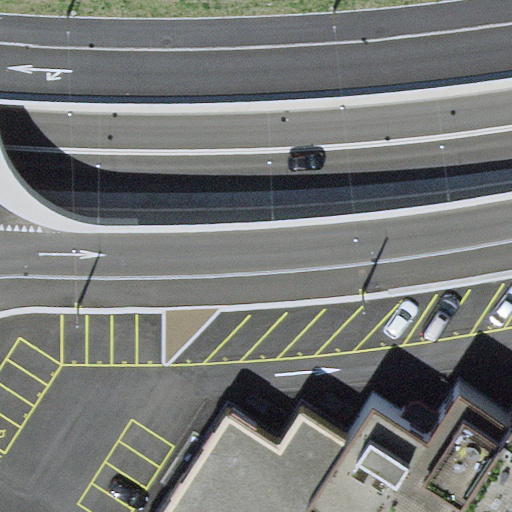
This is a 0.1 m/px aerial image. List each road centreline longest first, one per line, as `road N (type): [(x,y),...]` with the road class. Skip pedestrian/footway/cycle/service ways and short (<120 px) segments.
road 1 (primary): [(0,250),(243,252),(511,218)]
road 2 (primary): [(511,48),(296,73),(0,68)]
road 3 (primary): [(511,126),(441,138),(203,152),(0,148)]
